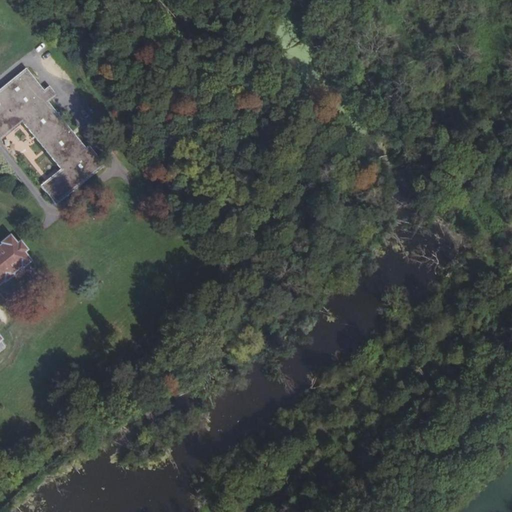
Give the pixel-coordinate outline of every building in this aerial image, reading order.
[(2,103),(34,78),(27,69),(0,90),(0,132),(2,135),(18,122),(2,103)] [(59,167),(84,147),(48,102),(51,100),(45,91),(34,78),(2,103),(18,122),(21,120),(59,167)] [(45,91),(51,100),(58,94),(52,86),(45,91)] [(87,151),(84,147),(59,167),(62,170),(43,186),(57,203),(105,165),(91,147),(87,151)] [(0,282),(4,279),(6,281),(14,275),(12,273),(20,266),(22,267),(29,262),(21,252),(25,249),(18,241),(15,244),(8,236),(1,241),(3,244),(0,246),(0,282)]
